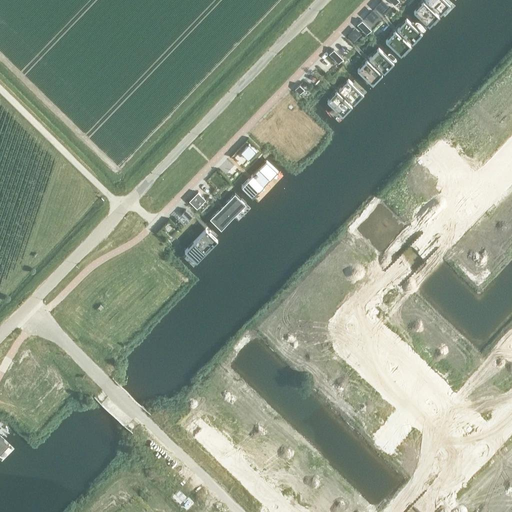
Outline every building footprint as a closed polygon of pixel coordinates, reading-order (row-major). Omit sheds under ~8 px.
[(423,0),(413,0),(404,10),(425,30),(439,15),(423,0)] [(423,0),(439,15),(454,0),(423,0)] [(404,10),(390,24),(411,45),(425,30),(404,10)] [(362,20),(357,25),(362,29),(366,24),(362,20)] [(366,24),(362,29),(366,34),(371,29),(366,24)] [(390,24),(376,39),(397,59),(411,45),(390,24)] [(376,39),(362,53),(383,74),(397,59),(376,39)] [(333,49),(329,54),(333,58),(338,54),(333,49)] [(362,53),(348,68),(369,88),(383,74),(362,53)] [(338,54),(333,58),(338,63),(343,58),(338,54)] [(348,68),(332,85),(353,105),(369,88),(348,68)] [(299,84),(295,89),(299,94),(304,89),(299,84)] [(332,85),(312,106),(333,126),(353,105),(332,85)] [(248,144),(240,153),(247,160),(256,151),(248,144)] [(265,154),(234,186),(255,206),(286,174),(265,154)] [(420,178),(414,185),(420,191),(427,184),(420,178)] [(427,184),(420,191),(427,197),(433,190),(427,184)] [(414,185),(407,192),(414,198),(420,191),(414,185)] [(206,220),(225,238),(255,206),(234,186),(204,218),(206,220)] [(197,191),(189,201),(196,208),(205,199),(197,191)] [(420,191),(414,198),(420,204),(427,197),(420,191)] [(407,192),(401,198),(407,205),(414,198),(407,192)] [(401,198),(394,205),(400,211),(407,205),(401,198)] [(414,198),(407,205),(414,211),(420,204),(414,198)] [(407,205),(400,211),(407,218),(414,211),(407,205)] [(189,220),(193,216),(192,216),(186,209),(182,214),(189,220)] [(176,251),(194,269),(225,238),(206,220),(204,218),(173,249),(176,251)] [(359,247),(346,260),(355,268),(359,264),(365,269),(373,260),(359,247)] [(343,264),(330,276),(344,290),(345,291),(353,283),(348,278),(353,274),(343,264)] [(330,276),(317,288),(326,297),(330,293),(335,298),(344,290),(330,276)] [(309,297),(297,310),(298,310),(311,323),(320,315),(314,309),(318,305),(309,297)] [(298,310),(286,323),(296,333),(300,328),(305,333),(312,324),(311,323),(298,310)] [(411,313),(397,327),(405,335),(406,337),(420,322),(411,313)] [(420,322),(406,337),(408,338),(414,344),(415,345),(429,331),(420,322)] [(281,327),(269,340),(284,354),(292,345),(288,341),(292,337),(281,327)] [(429,331),(415,345),(417,347),(423,352),(424,354),(438,340),(429,331)] [(438,340),(424,354),(426,356),(432,361),(433,363),(447,348),(438,340)] [(447,348),(433,363),(435,365),(441,370),(443,372),(457,357),(447,348)] [(329,352),(315,366),(325,376),(327,374),(339,361),(329,352)] [(457,357),(443,372),(444,373),(450,379),(452,381),(455,378),(457,375),(460,373),(463,370),(466,366),(457,357)] [(339,361),(327,374),(335,381),(349,367),(346,364),(344,366),(339,361)] [(349,367),(335,381),(343,389),(355,376),(351,372),(353,370),(349,367)] [(511,380),(501,370),(494,378),(507,390),(511,385),(511,380)] [(355,376),(343,389),(351,396),(365,382),(361,379),(360,381),(355,376)] [(208,378),(194,393),(203,402),(209,396),(213,400),(222,391),(208,378)] [(494,378),(487,385),(500,398),(507,390),(494,378)] [(365,382),(351,396),(359,404),(371,392),(366,387),(368,385),(365,382)] [(487,385),(480,392),(493,405),(500,398),(487,385)] [(371,392),(359,404),(367,412),(381,398),(378,394),(376,396),(371,392)] [(480,392),(473,400),(486,413),(493,405),(480,392)] [(223,409),(217,415),(226,423),(239,410),(240,409),(227,396),(218,405),(223,409)] [(473,400),(465,407),(478,420),(486,413),(473,400)] [(226,423),(225,424),(233,432),(237,428),(242,432),(251,422),(239,410),(226,423)] [(3,423),(0,425),(0,470),(25,444),(3,423)] [(254,444),(249,448),(258,456),(259,455),(272,441),(259,429),(249,439),(254,444)] [(272,441),(259,455),(267,463),(273,457),(277,461),(285,453),(272,440),(272,441)] [(416,442),(410,448),(417,455),(423,448),(416,442)] [(410,448),(404,454),(411,461),(417,455),(410,448)] [(423,448),(417,455),(424,461),(430,455),(423,448)] [(417,455),(411,461),(418,467),(424,461),(417,455)] [(430,455),(424,461),(430,468),(437,461),(430,455)] [(424,461),(418,467),(424,474),(430,468),(424,461)] [(437,461),(430,468),(437,474),(443,468),(437,461)] [(285,470),(277,479),(285,487),(287,485),(299,473),(287,462),(282,467),(285,470)] [(430,468),(424,474),(431,480),(437,474),(430,468)] [(511,478),(505,472),(497,480),(504,486),(499,490),(505,496),(508,498),(511,493),(511,478)] [(299,473),(287,485),(292,489),(289,491),(293,495),(307,481),(299,473)] [(307,481),(293,495),(301,503),(309,494),(313,497),(318,492),(307,481)] [(487,486),(479,494),(494,509),(505,496),(499,490),(497,488),(493,493),(487,486)] [(323,506),(317,511),(334,511),(339,507),(340,506),(327,493),(319,502),(323,506)] [(479,494),(471,503),(478,509),(474,511),(490,511),(494,509),(479,494)]
